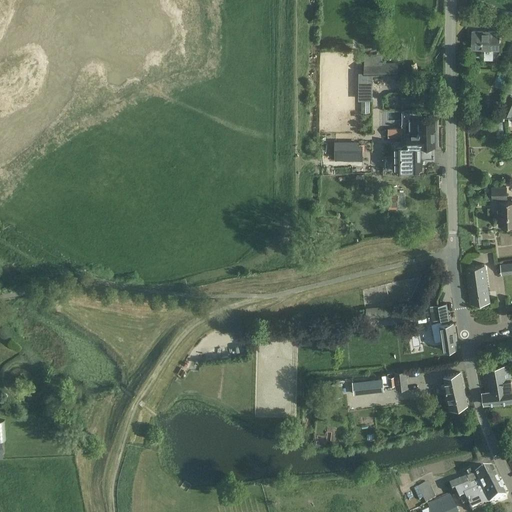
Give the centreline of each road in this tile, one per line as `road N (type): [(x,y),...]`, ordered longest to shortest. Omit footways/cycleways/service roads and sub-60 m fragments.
road 1 (tertiary): [(464,334),(453,250),(451,0)]
road 2 (track): [(113,511),(131,412),(171,349),(205,318),(258,296)]
road 3 (tertiary): [(511,482),(476,392),(464,334)]
